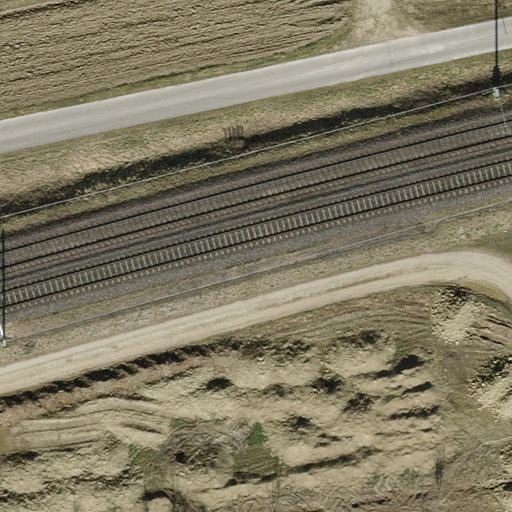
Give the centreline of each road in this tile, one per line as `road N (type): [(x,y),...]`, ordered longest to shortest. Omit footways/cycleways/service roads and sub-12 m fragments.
road 1 (track): [(0,381),(419,270),(497,261),(511,278)]
road 2 (track): [(511,35),(0,137)]
